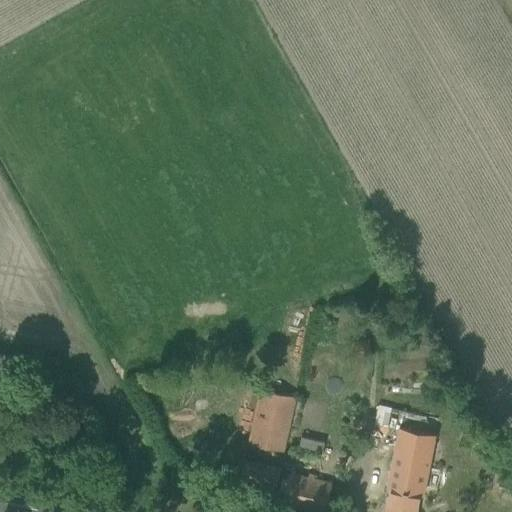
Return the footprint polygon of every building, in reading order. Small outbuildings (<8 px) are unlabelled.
[(392,336),(378,339),(380,349),(394,346),(392,336)] [(369,338),(349,342),(350,360),(368,357),(367,353),(371,352),(369,338)] [(0,384),(12,387),(18,358),(0,354),(0,384)] [(248,444),(284,452),(296,397),(261,389),(248,444)] [(32,411),(29,428),(54,433),(58,415),(32,411)] [(482,428),(477,430),(482,439),(487,436),(482,428)] [(391,489),(386,511),(415,511),(419,495),(423,496),(424,490),(428,468),(433,442),(398,435),(387,489),(391,489)] [(237,492),(273,499),(279,468),(244,460),(237,492)] [(281,504),(317,511),(325,511),(332,483),(288,473),(281,504)] [(511,478),(499,477),(497,490),(511,492),(511,487),(511,478)]
